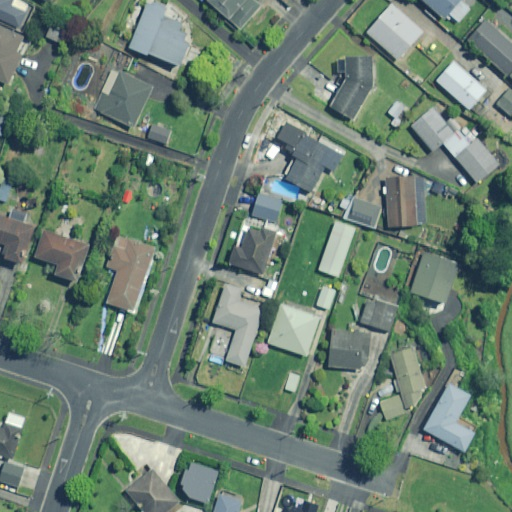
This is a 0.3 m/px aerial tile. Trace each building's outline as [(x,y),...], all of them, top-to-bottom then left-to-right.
[(0,0),(0,15),(16,24),(24,9),(5,0),(0,0)] [(209,0),(208,1),(241,31),(261,8),(252,0),(209,0)] [(463,0),(423,0),(446,20),(451,15),(459,23),(471,10),(462,1),(463,0)] [(167,8),(149,1),(131,48),(181,67),(193,37),(179,32),(183,22),(164,15),(167,8)] [(424,32),(393,5),(368,33),(399,61),(424,32)] [(511,44),(485,21),(467,40),(507,76),(508,74),(511,77),(511,44)] [(66,30),(50,25),(46,38),(62,43),(66,30)] [(25,38),(0,26),(0,81),(10,85),(23,55),(19,53),(25,38)] [(373,89),(372,58),(348,58),(349,78),(332,108),(355,120),(373,89)] [(488,90),(455,61),(437,81),(470,110),(488,90)] [(154,87),(112,68),(101,92),(105,94),(97,111),(135,129),(154,87)] [(511,90),(509,88),(497,105),(511,116),(511,90)] [(405,109),(397,102),(389,112),(397,119),(405,109)] [(454,134),(433,109),(412,127),(433,152),(454,134)] [(171,131),(150,124),(146,138),(167,144),(171,131)] [(344,156),(305,135),(294,155),(297,157),(286,179),(312,193),(327,167),(335,172),(344,156)] [(456,158),(471,145),(465,137),(461,141),(456,136),(445,145),(456,158)] [(471,145),(456,158),(479,186),(502,166),(478,139),(471,145)] [(388,227),(426,227),(425,177),(387,178),(388,227)] [(447,186),(438,181),(432,190),(441,195),(447,186)] [(136,191),(126,188),(121,201),(131,205),(136,191)] [(283,201),(261,194),(253,216),(275,224),(283,201)] [(327,201),(313,197),(310,207),(324,211),(327,201)] [(382,207),(352,197),(345,218),(374,229),(382,207)] [(0,243),(0,244),(0,245),(0,253),(8,256),(7,259),(22,265),(35,228),(25,224),(28,215),(12,210),(8,219),(0,215),(0,243)] [(355,229),(336,223),(320,271),(339,277),(355,229)] [(278,234),(252,225),(244,249),(236,247),(230,264),(264,275),(278,234)] [(90,246),(46,232),(38,259),(59,265),(56,276),(79,283),(90,246)] [(156,249),(130,241),(126,252),(115,248),(108,268),(119,272),(108,304),(135,313),(156,249)] [(448,260),(425,252),(412,293),(446,305),(460,264),(448,260)] [(242,289),(226,284),(214,323),(237,330),(227,361),(245,367),(263,311),(238,303),(242,289)] [(336,291),(324,287),(318,306),(329,310),(336,291)] [(399,307),(367,299),(361,323),(392,332),(399,307)] [(320,318),(283,305),(270,344),(307,357),(320,318)] [(371,335),(333,332),(330,367),(368,370),(371,335)] [(428,388),(416,348),(391,355),(403,394),(381,401),(387,420),(407,414),(405,409),(422,404),(418,392),(428,388)] [(466,374),(458,369),(424,429),(465,453),(476,434),(457,423),(472,397),(458,389),(466,374)] [(300,376),(290,374),(286,390),(296,392),(300,376)] [(0,428),(0,459),(3,460),(4,457),(12,460),(23,430),(6,424),(4,430),(0,428)] [(25,469),(6,463),(0,481),(19,488),(25,469)] [(218,473),(189,464),(182,486),(188,497),(208,504),(218,473)] [(168,511),(180,502),(153,471),(128,492),(145,511),(144,511),(168,511)] [(239,511),(242,502),(220,494),(214,511),(239,511)] [(301,511),(304,503),(286,497),(281,511),(301,511)] [(138,511),(139,510),(139,509),(138,507),(137,505),(136,503),(135,502),(133,501),(131,500),(130,499),(128,499),(126,499),(124,500),(122,500),(120,502),(119,503),(118,504),(117,506),(116,508),(116,510),(116,511),(138,511)]
